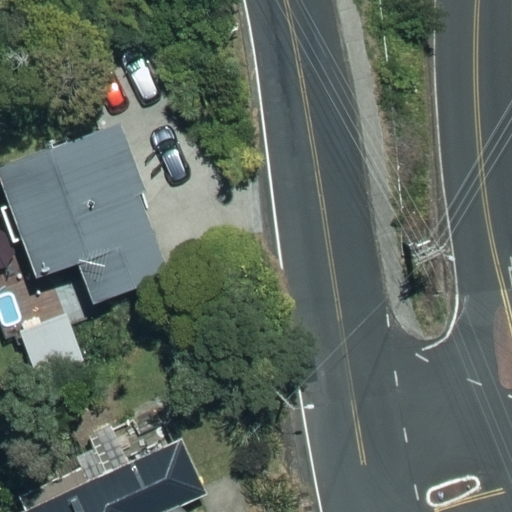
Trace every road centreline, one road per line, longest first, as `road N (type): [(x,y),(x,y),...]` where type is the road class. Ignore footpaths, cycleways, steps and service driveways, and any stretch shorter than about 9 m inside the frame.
road 1 (residential): [(282,0),(351,397)]
road 2 (residential): [(484,0),(476,84),(511,360)]
road 3 (residential): [(351,397),(511,428)]
